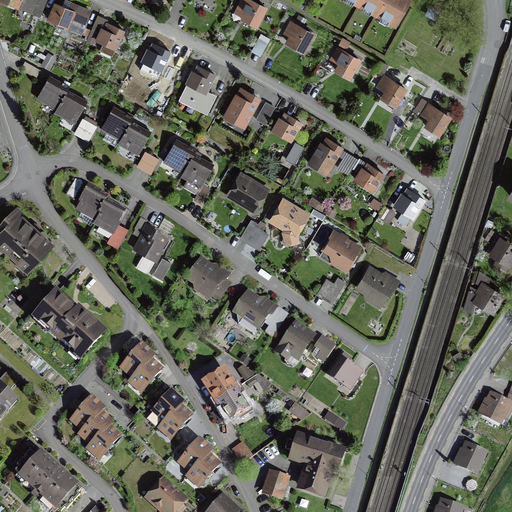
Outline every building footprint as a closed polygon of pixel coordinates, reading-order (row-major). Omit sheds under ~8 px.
[(39,16),(46,0),(0,0),(17,7),(17,6),(30,11),(29,12),(39,16)] [(266,8),(251,0),(241,0),(238,7),(247,12),(243,19),(257,26),(266,8)] [(353,0),(395,23),(408,0),(353,0)] [(66,27),(70,18),(72,19),(73,18),(85,23),(90,11),(72,4),(69,9),(55,4),(49,20),(66,27)] [(430,7),(426,14),(435,19),(439,12),(430,7)] [(313,34),(291,21),(285,32),(294,37),(290,44),(303,52),(313,34)] [(102,29),(97,40),(115,49),(123,30),(106,22),(103,29),(102,29)] [(148,50),(143,61),(161,70),(169,51),(153,44),(149,50),(148,50)] [(359,60),(337,47),(331,58),(340,63),(336,70),(349,78),(359,60)] [(40,69),(27,62),(23,69),(36,76),(40,69)] [(382,62),(376,72),(382,75),(388,66),(382,62)] [(215,95),(206,90),(214,74),(197,66),(194,73),(193,72),(187,83),(188,84),(181,98),(207,112),(215,95)] [(67,90),(69,87),(50,76),(37,98),(57,109),(67,90)] [(408,101),(401,97),(406,89),(384,76),(377,86),(386,92),(382,98),(394,106),(392,110),(400,114),(408,101)] [(259,98),(241,89),(237,95),(225,116),(243,126),(255,105),(259,98)] [(57,109),(55,112),(74,123),(87,101),(67,90),(57,109)] [(274,107),(266,102),(257,119),(265,124),(274,107)] [(450,117),(429,103),(422,114),(430,120),(426,126),(439,134),(450,117)] [(131,121),(133,117),(114,107),(101,129),(120,140),(131,121)] [(279,119),(273,130),(291,140),(301,122),(284,113),(281,120),(279,119)] [(91,124),(85,120),(77,133),(84,137),(91,124)] [(120,140),(118,143),(138,154),(151,132),(131,121),(120,140)] [(91,124),(84,137),(90,140),(98,127),(91,124)] [(326,137),(322,144),(321,143),(310,163),(327,173),(342,147),(326,137)] [(194,153),(196,150),(177,139),(164,162),(183,173),(194,153)] [(295,143),(291,151),(299,156),(304,147),(295,143)] [(146,171),(154,156),(148,153),(140,167),(146,171)] [(203,185),(202,185),(213,164),(194,153),(183,173),(181,176),(188,179),(184,186),(198,194),(203,185)] [(153,175),(161,160),(154,156),(146,171),(153,175)] [(362,169),(355,179),(372,190),(383,173),(367,163),(363,169),(362,169)] [(231,191),(240,196),(237,200),(254,210),(267,190),(241,174),(231,191)] [(85,184),(78,180),(69,195),(76,199),(85,184)] [(89,185),(76,208),(95,219),(106,199),(108,196),(89,185)] [(406,225),(412,216),(423,199),(408,189),(403,196),(402,195),(395,205),(403,211),(397,220),(406,225)] [(113,233),(126,210),(106,199),(95,219),(94,222),(113,233)] [(272,221),(286,229),(284,232),(287,244),(298,241),(296,234),(307,214),(284,200),(272,221)] [(385,206),(378,217),(383,220),(390,209),(385,206)] [(51,244),(17,214),(0,232),(0,251),(2,250),(4,247),(19,261),(17,263),(18,265),(21,262),(28,269),(51,244)] [(136,267),(148,273),(156,258),(167,240),(159,235),(159,234),(159,233),(158,233),(158,232),(157,231),(156,231),(155,231),(154,231),(153,231),(153,232),(152,234),(149,232),(150,230),(147,228),(148,226),(148,225),(148,224),(147,223),(141,220),(134,233),(142,237),(134,250),(143,254),(136,267)] [(164,220),(159,228),(169,234),(174,226),(164,220)] [(248,240),(258,224),(252,221),(243,237),(248,240)] [(258,224),(248,240),(260,247),(266,236),(261,233),(264,228),(258,224)] [(495,265),(504,271),(511,258),(511,245),(504,241),(508,235),(501,231),(497,239),(500,241),(492,254),(499,259),(495,265)] [(349,243),(348,242),(345,240),(344,240),(340,238),(340,237),(334,233),(324,249),(330,253),(332,260),(346,269),(359,248),(352,244),(351,245),(349,243)] [(219,299),(229,285),(214,274),(213,267),(206,269),(199,264),(189,278),(196,283),(197,290),(204,289),(219,299)] [(382,301),(391,286),(384,282),(382,275),(375,277),(374,276),(375,274),(374,268),(370,266),(366,271),(368,272),(359,287),(366,291),(368,298),(375,297),(382,301)] [(165,274),(157,269),(153,276),(161,281),(165,274)] [(471,311),(474,301),(493,312),(503,296),(486,285),(490,277),(480,271),(476,283),(481,286),(478,291),(471,287),(464,309),(471,311)] [(327,279),(318,292),(333,301),(345,282),(338,278),(334,284),(327,279)] [(35,317),(37,319),(39,316),(52,327),(50,330),(71,349),(73,347),(81,354),(79,356),(81,358),(104,332),(77,309),(75,311),(56,294),(35,317)] [(252,321),(259,326),(269,312),(262,307),(260,300),(253,301),(246,296),(236,311),(243,316),(245,323),(252,321)] [(276,317),(269,312),(259,326),(266,331),(276,317)] [(381,322),(377,331),(383,334),(386,324),(381,322)] [(287,357),(292,349),(300,355),(313,337),(302,329),(302,328),(296,324),(283,343),(278,351),(287,357)] [(323,337),(317,346),(322,350),(318,357),(323,361),(335,345),(323,337)] [(150,359),(153,355),(142,345),(135,352),(133,353),(130,355),(130,357),(123,365),(135,376),(150,359)] [(329,375),(350,390),(363,372),(348,362),(351,358),(344,354),(329,375)] [(135,376),(132,379),(143,390),(150,382),(152,382),(155,380),(155,377),(162,370),(150,359),(135,376)] [(256,374),(244,366),(239,370),(247,380),(256,374)] [(217,400),(236,388),(235,385),(234,386),(224,370),(206,382),(217,400)] [(18,380),(8,371),(0,379),(0,419),(17,401),(8,392),(18,380)] [(261,379),(257,376),(247,383),(250,387),(261,379)] [(238,390),(236,388),(217,400),(229,418),(247,406),(237,391),(238,390)] [(156,427),(162,420),(165,422),(180,405),(183,402),(171,391),(164,399),(162,399),(160,402),(160,404),(153,412),(147,419),(156,427)] [(484,403),(479,413),(500,424),(511,403),(491,393),(488,401),(489,401),(487,405),(484,403)] [(100,412),(104,408),(92,397),(85,405),(83,405),(80,408),(80,410),(73,418),(85,428),(100,412)] [(184,424),(191,416),(180,405),(165,422),(161,426),(173,437),(180,429),(182,429),(185,426),(184,424)] [(85,428),(82,432),(93,442),(108,426),(112,422),(100,412),(85,428)] [(93,442),(90,446),(101,457),(108,449),(111,449),(113,446),(113,444),(120,436),(108,426),(93,442)] [(290,459),(309,465),(329,472),(337,475),(344,451),(298,436),(290,459)] [(181,460),(193,470),(208,454),(211,450),(199,440),(192,447),(190,447),(188,450),(188,452),(181,460)] [(21,451),(26,455),(30,450),(34,445),(30,441),(21,451)] [(242,441),(232,451),(244,463),(254,453),(242,441)] [(463,451),(464,452),(458,465),(476,474),(486,453),(467,443),(463,451)] [(65,508),(67,509),(73,503),(71,501),(73,500),(74,501),(80,495),(78,493),(82,489),(38,449),(34,453),(30,450),(26,455),(24,456),(26,458),(24,459),(23,458),(17,464),(19,466),(15,470),(36,489),(32,493),(36,498),(41,493),(61,511),(65,508)] [(219,464),(208,454),(193,470),(189,474),(201,484),(208,477),(210,477),(212,474),(212,472),(219,464)] [(322,494),(329,472),(309,465),(302,487),(322,494)] [(281,498),(285,486),(288,479),(271,473),(264,492),(269,494),(281,498)] [(163,480),(151,493),(157,498),(154,502),(164,511),(174,511),(185,500),(163,480)] [(222,494),(206,511),(235,511),(238,509),(222,494)] [(441,508),(439,511),(461,511),(463,507),(442,500),(439,508),(441,508)]
